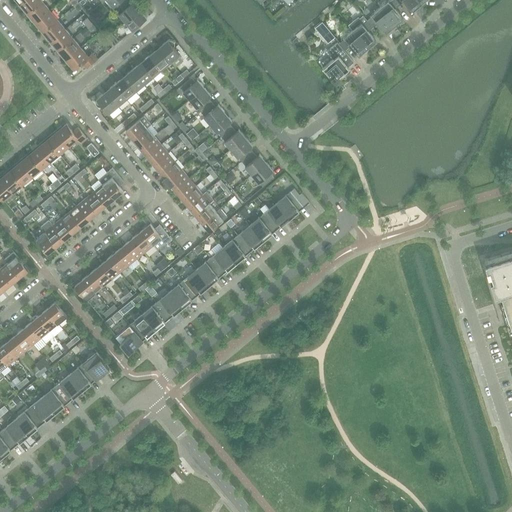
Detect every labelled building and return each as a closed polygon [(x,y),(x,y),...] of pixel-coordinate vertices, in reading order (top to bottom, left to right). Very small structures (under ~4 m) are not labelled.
[(42,1),(41,0),(24,0),(19,4),(23,9),(25,8),(28,13),(42,1)] [(107,0),(114,7),(117,10),(126,2),(123,0),(107,0)] [(400,5),(396,0),(391,0),(389,2),(388,1),(385,3),(380,7),(395,26),(400,21),(403,19),(401,16),(395,9),(400,5)] [(422,4),(418,0),(396,0),(400,5),(405,1),(411,8),(413,11),(416,8),(422,4)] [(50,10),(42,1),(28,13),(32,17),(31,18),(35,23),(50,10)] [(129,6),(126,2),(117,10),(119,13),(126,22),(140,10),(133,1),(133,2),(129,6)] [(83,7),(79,2),(74,6),(78,11),(83,7)] [(395,26),(380,7),(374,12),(371,15),(372,16),(367,20),(373,27),(378,23),(384,30),(386,33),(389,30),(389,31),(395,26)] [(57,20),(50,10),(35,23),(39,28),(40,27),(44,31),(57,20)] [(147,18),(140,10),(126,22),(133,30),(133,29),(146,18),(146,19),(147,18)] [(349,25),(353,30),(368,48),(373,44),(376,41),(374,38),(368,31),(373,27),(367,20),(363,16),(360,18),(359,17),(349,25)] [(92,23),(87,18),(83,21),(87,26),(92,23)] [(65,29),(57,20),(44,31),(47,35),(46,36),(50,41),(65,29)] [(335,37),(325,24),(322,21),(315,27),(318,30),(328,43),(335,37)] [(96,28),(92,23),(87,26),(91,31),(96,28)] [(73,38),(65,29),(50,41),(54,46),(55,45),(59,50),(73,38)] [(368,48),(353,30),(347,34),(347,35),(344,37),(345,38),(340,43),(346,49),(351,45),(357,52),(359,55),(362,53),(368,48)] [(119,42),(111,32),(107,36),(114,45),(119,42)] [(80,47),(73,38),(59,50),(62,54),(61,55),(65,60),(80,47)] [(178,45),(174,48),(174,47),(174,46),(175,46),(175,45),(175,44),(175,43),(175,42),(174,41),(173,40),(172,40),(171,39),(170,39),(169,39),(168,40),(167,40),(166,42),(163,44),(164,46),(160,49),(171,62),(180,54),(183,51),(178,45)] [(334,59),(327,64),(323,68),(330,75),(331,75),(332,76),(331,77),(334,81),(339,78),(338,77),(339,75),(340,76),(350,69),(348,67),(354,62),(337,42),(327,51),(334,59)] [(88,57),(80,47),(65,60),(69,65),(71,64),(75,69),(82,62),(86,67),(97,59),(92,53),(88,57)] [(171,62),(160,49),(156,52),(155,51),(152,54),(152,53),(150,55),(162,69),(171,62)] [(162,69),(150,55),(148,56),(145,59),(146,60),(142,64),(153,76),(162,69)] [(153,76),(142,64),(138,67),(137,65),(134,68),(132,69),(144,84),(153,76)] [(144,84),(132,69),(131,71),(127,74),(129,75),(125,78),(135,91),(144,84)] [(187,69),(181,74),(184,78),(190,73),(187,69)] [(178,83),(184,78),(181,74),(175,79),(178,83)] [(135,91),(125,78),(121,81),(120,80),(117,83),(116,83),(115,84),(127,98),(135,91)] [(193,83),(189,79),(180,86),(184,90),(183,91),(190,99),(204,88),(197,79),(197,80),(193,83)] [(127,98),(115,84),(113,85),(110,88),(111,89),(107,93),(118,106),(127,98)] [(169,84),(163,89),(166,92),(172,87),(169,84)] [(211,96),(204,88),(190,99),(197,108),(198,107),(201,111),(210,104),(206,100),(211,96)] [(166,92),(163,89),(157,94),(160,97),(166,92)] [(118,106),(107,93),(103,96),(102,94),(99,97),(97,98),(97,99),(96,100),(96,101),(96,102),(96,103),(96,104),(96,105),(97,105),(98,106),(99,106),(100,107),(101,107),(102,106),(103,106),(108,113),(109,113),(118,106)] [(152,98),(146,103),(148,107),(154,102),(152,98)] [(148,107),(146,103),(140,108),(142,112),(148,107)] [(158,103),(154,106),(159,111),(162,109),(158,103)] [(214,108),(210,104),(201,111),(204,115),(204,116),(211,124),(225,112),(218,104),(218,105),(214,108)] [(232,121),(225,112),(211,124),(218,133),(218,132),(222,136),(231,129),(227,125),(231,121),(232,121)] [(137,116),(134,113),(128,118),(131,121),(137,116)] [(144,116),(140,119),(126,131),(133,139),(147,128),(151,124),(144,116)] [(131,121),(128,118),(122,123),(125,126),(131,121)] [(201,123),(195,128),(200,135),(206,130),(201,123)] [(61,126),(56,130),(69,146),(78,138),(81,142),(87,138),(78,128),(73,132),(67,124),(62,128),(61,126)] [(154,136),(147,128),(133,139),(140,148),(154,136)] [(234,133),(231,129),(222,136),(225,140),(224,141),(231,149),(246,137),(239,129),(238,129),(239,130),(234,133)] [(69,146),(56,130),(51,135),(52,136),(48,139),(59,153),(69,146)] [(186,138),(182,132),(178,135),(176,132),(171,136),(178,144),(182,140),(183,140),(186,138)] [(161,144),(154,136),(140,148),(147,156),(161,144)] [(253,146),(246,137),(231,149),(238,158),(239,157),(242,161),(251,154),(248,150),(252,146),(253,146)] [(59,153),(48,139),(43,143),(42,142),(37,146),(50,161),(59,153)] [(99,152),(91,142),(86,147),(94,156),(99,152)] [(168,152),(161,144),(147,156),(154,164),(168,152)] [(50,161),(37,146),(33,150),(34,151),(29,155),(41,169),(50,161)] [(202,152),(198,147),(194,150),(199,155),(202,152)] [(175,161),(168,152),(154,164),(161,173),(175,161)] [(207,158),(202,152),(199,155),(203,161),(207,158)] [(255,158),(251,154),(242,161),(246,165),(245,166),(252,174),(266,162),(259,154),(259,155),(255,158)] [(41,169),(29,155),(25,158),(24,157),(19,161),(32,176),(41,169)] [(32,176),(19,161),(14,165),(15,166),(11,170),(22,184),(32,176)] [(182,169),(175,161),(161,173),(164,177),(163,178),(162,178),(166,183),(182,169)] [(273,171),(266,162),(252,174),(259,183),(260,182),(263,186),(272,179),(268,174),(273,171)] [(76,163),(71,168),(75,172),(80,168),(76,163)] [(124,182),(112,167),(98,179),(103,184),(115,198),(124,191),(120,186),(124,182)] [(75,172),(71,168),(66,172),(70,176),(75,172)] [(189,178),(182,169),(166,183),(169,187),(170,187),(169,186),(171,185),(175,189),(189,178)] [(22,184),(11,170),(6,174),(5,172),(1,176),(13,192),(22,184)] [(13,192),(1,176),(0,176),(0,195),(3,200),(13,192)] [(196,186),(189,178),(175,189),(182,198),(196,186)] [(58,179),(53,183),(56,187),(61,183),(58,179)] [(130,180),(122,187),(127,191),(134,184),(130,180)] [(56,187),(53,183),(48,187),(51,192),(56,187)] [(103,184),(95,191),(107,205),(115,198),(103,184)] [(203,194),(196,186),(182,198),(188,206),(203,194)] [(294,188),(291,191),(277,202),(291,218),(310,202),(301,193),(300,194),(294,188)] [(107,205),(95,191),(86,198),(98,212),(107,205)] [(207,191),(203,194),(188,206),(195,214),(210,203),(213,199),(207,191)] [(39,194),(34,198),(38,203),(43,199),(39,194)] [(38,203),(34,198),(29,202),(33,207),(38,203)] [(98,212),(86,198),(78,204),(90,219),(98,212)] [(233,206),(236,209),(242,205),(239,201),(234,206),(233,206)] [(291,218),(277,202),(264,213),(277,229),(291,218)] [(216,211),(210,203),(195,214),(202,223),(216,211)] [(90,219),(78,204),(70,211),(82,226),(90,219)] [(21,209),(25,214),(30,209),(26,205),(21,209)] [(220,208),(216,211),(202,223),(209,231),(228,216),(220,208)] [(19,209),(14,213),(19,219),(23,215),(19,209)] [(38,213),(35,209),(30,214),(33,217),(38,213)] [(82,226),(70,211),(62,218),(73,232),(82,226)] [(277,229),(264,213),(250,224),(264,241),(277,229)] [(33,217),(30,214),(24,218),(27,222),(33,217)] [(73,232),(62,218),(53,225),(65,239),(73,232)] [(53,225),(49,220),(41,227),(45,232),(57,246),(65,239),(53,225)] [(155,228),(151,223),(142,230),(154,245),(158,250),(171,239),(159,224),(155,228)] [(264,241),(250,224),(237,236),(250,252),(264,241)] [(154,245),(142,230),(133,237),(145,252),(154,245)] [(57,246),(45,232),(36,239),(48,254),(57,246)] [(250,252),(237,236),(224,247),(237,263),(250,252)] [(145,252),(133,237),(125,244),(137,258),(145,252)] [(166,245),(170,251),(176,246),(172,241),(166,245)] [(137,258),(125,244),(117,251),(129,265),(137,258)] [(159,250),(164,256),(168,252),(163,247),(159,250)] [(237,263),(224,247),(210,258),(224,274),(237,263)] [(129,265),(117,251),(109,258),(120,272),(129,265)] [(511,251),(485,260),(496,295),(499,295),(508,324),(506,324),(511,338),(511,337),(511,251)] [(29,270),(13,252),(5,258),(8,262),(8,263),(20,277),(29,270)] [(120,272),(109,258),(100,265),(112,279),(120,272)] [(224,274),(210,258),(197,269),(210,285),(224,274)] [(20,277),(8,263),(0,269),(11,284),(20,277)] [(112,279),(100,265),(92,272),(104,286),(112,279)] [(11,284),(0,269),(0,286),(3,291),(11,284)] [(210,285),(197,269),(183,280),(197,296),(210,285)] [(104,286),(92,272),(84,279),(95,293),(104,286)] [(157,287),(163,281),(157,275),(151,281),(157,287)] [(95,293),(84,279),(75,286),(87,300),(95,293)] [(197,296),(183,280),(170,291),(183,307),(197,296)] [(183,307),(170,291),(157,302),(170,318),(183,307)] [(55,302),(47,309),(58,324),(67,316),(55,302)] [(170,318),(157,302),(143,313),(157,329),(170,318)] [(114,304),(109,309),(112,313),(117,308),(114,304)] [(58,324),(47,309),(38,316),(50,330),(58,324)] [(157,329),(143,313),(130,324),(143,341),(157,329)] [(50,330),(38,316),(30,323),(42,337),(50,330)] [(42,337),(30,323),(22,330),(33,344),(42,337)] [(143,341),(130,324),(116,336),(129,352),(138,345),(139,346),(139,345),(139,344),(143,341)] [(33,344),(22,330),(13,337),(25,351),(33,344)] [(77,335),(72,340),(75,343),(80,339),(77,335)] [(25,351),(13,337),(5,344),(17,358),(25,351)] [(39,343),(33,346),(40,357),(45,354),(39,343)] [(17,358),(5,344),(0,347),(0,354),(8,365),(17,358)] [(110,368),(97,352),(83,363),(96,379),(101,376),(101,377),(102,376),(101,375),(110,368)] [(8,365),(0,354),(0,371),(0,372),(8,365)] [(96,379),(83,363),(69,374),(83,390),(96,379)] [(83,390),(69,374),(56,385),(69,402),(83,390)] [(69,402),(56,385),(43,397),(56,413),(69,402)] [(30,386),(21,395),(26,399),(29,395),(34,399),(38,394),(30,386)] [(0,404),(1,406),(9,399),(6,396),(0,400),(0,404)] [(56,413),(43,397),(29,408),(43,424),(56,413)] [(43,424),(29,408),(16,419),(29,435),(43,424)] [(29,435),(16,419),(2,430),(16,446),(29,435)] [(16,446),(2,430),(0,431),(0,454),(2,457),(16,446)] [(182,480),(175,471),(171,474),(179,483),(182,480)]
